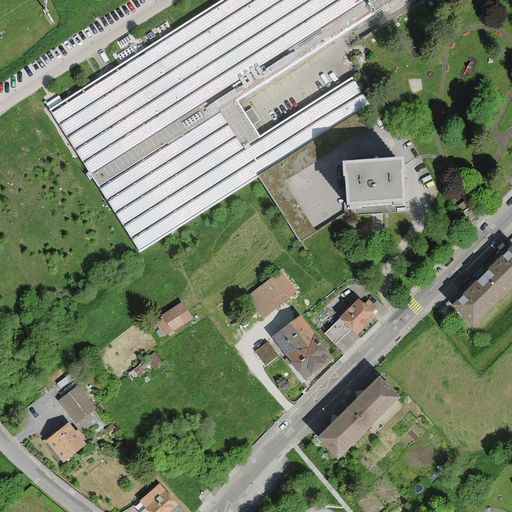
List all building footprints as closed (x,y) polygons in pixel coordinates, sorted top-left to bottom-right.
[(223,0),(63,102),(59,96),(47,104),(50,109),(49,110),(139,251),(369,105),(352,77),(260,136),(253,125),(260,120),(252,108),(245,113),(236,100),(393,0),(223,0)] [(300,242),(316,231),(285,182),(380,121),(372,108),(260,179),(300,242)] [(339,165),(340,181),(344,181),(345,209),(404,206),(401,162),(339,165)] [(465,199),(458,206),(470,219),(480,211),(475,204),(472,207),(465,199)] [(511,245),(511,246),(497,260),(469,287),(463,293),(452,304),(457,309),(473,326),(511,288),(511,245)] [(280,270),(246,297),(263,318),(297,291),(280,270)] [(446,319),(457,309),(452,304),(463,293),(461,290),(438,312),(446,319)] [(359,299),(340,317),(351,328),(357,335),(377,316),(373,312),(376,308),(369,301),(365,304),(359,299)] [(182,302),(162,315),(163,316),(155,322),(164,336),(172,331),(173,332),(193,319),(182,302)] [(296,350),(287,356),(305,380),(333,358),(301,315),(281,330),(296,350)] [(340,317),(325,333),(336,344),(351,328),(340,317)] [(296,350),(281,330),(272,337),(287,356),(296,350)] [(408,346),(386,366),(402,384),(415,373),(450,413),(470,396),(421,341),(411,349),(408,346)] [(267,342),(255,352),(266,365),(278,355),(267,342)] [(154,352),(146,358),(154,370),(163,364),(154,352)] [(140,365),(129,373),(134,379),(144,372),(140,365)] [(397,398),(379,381),(365,395),(336,423),(321,439),(338,456),(397,398)] [(79,385),(59,400),(76,423),(96,408),(79,385)] [(69,423),(46,441),(63,463),(86,444),(83,440),(85,438),(78,429),(76,431),(69,423)] [(111,424),(105,430),(111,436),(118,430),(111,424)] [(294,466),(252,511),(270,511),(303,475),(294,466)] [(160,484),(140,502),(148,511),(167,511),(172,508),(173,509),(174,508),(176,507),(174,505),(177,503),(160,484)]
